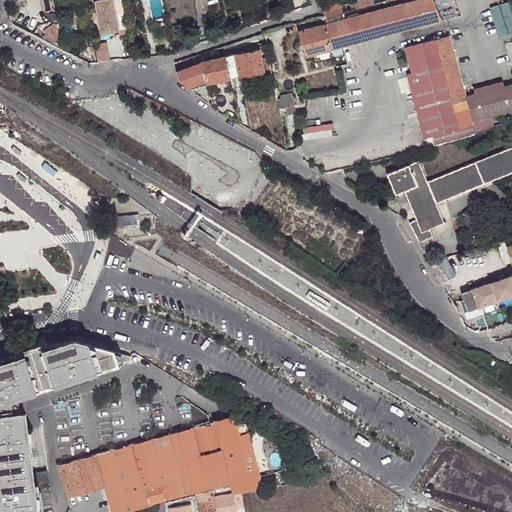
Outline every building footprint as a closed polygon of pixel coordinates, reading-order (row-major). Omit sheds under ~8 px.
[(115,0),(105,0),(96,2),(102,36),(122,33),(115,0)] [(349,18),(344,19),(327,23),(326,24),(332,49),(334,49),(438,21),(443,20),(433,0),(419,0),(419,1),(359,16),(358,12),(349,15),(349,18)] [(351,9),(373,3),(373,1),(372,0),(354,0),(350,1),(351,8),(351,9)] [(497,35),(511,31),(511,20),(507,0),(504,0),(490,3),(497,35)] [(325,16),(343,11),(342,11),(341,3),(323,7),(325,16)] [(344,19),(343,11),(325,16),(327,23),(344,19)] [(41,38),(62,49),(57,21),(41,38)] [(330,50),(324,24),(298,31),(305,56),(307,56),(313,54),(327,50),(330,50)] [(428,138),(461,129),(473,126),(472,122),(465,96),(450,36),(405,47),(412,74),(428,138)] [(265,42),(257,44),(258,49),(259,49),(259,50),(266,49),(265,42)] [(107,43),(95,46),(98,62),(111,60),(107,43)] [(237,54),(241,75),(262,71),(263,71),(261,58),(259,50),(259,49),(258,49),(250,51),(245,52),(237,54)] [(259,50),(261,58),(268,57),(266,49),(259,50)] [(327,50),(313,54),(313,56),(314,59),(331,54),(330,50),(327,50)] [(231,77),(240,76),(241,75),(237,54),(226,57),(231,77)] [(226,57),(202,61),(206,82),(207,84),(231,79),(231,77),(226,57)] [(263,71),(262,71),(266,90),(274,89),(273,80),(268,57),(261,58),(263,71)] [(202,61),(178,70),(179,80),(189,88),(206,82),(202,61)] [(423,139),(428,138),(412,74),(407,75),(423,139)] [(474,88),(475,93),(505,85),(503,80),(474,88)] [(465,96),(472,122),(511,110),(511,83),(505,85),(475,93),(465,96)] [(278,107),(278,109),(286,107),(294,105),(292,96),(291,92),(279,94),(280,97),(276,98),(278,107)] [(294,105),(286,107),(287,113),(295,111),(294,105)] [(313,135),(331,134),(330,123),(312,125),(313,135)] [(461,129),(463,139),(470,137),(475,135),(473,126),(461,129)] [(21,151),(13,145),(11,148),(19,154),(21,151)] [(511,146),(427,181),(437,204),(491,181),(511,172),(511,146)] [(417,222),(409,225),(418,241),(433,236),(430,228),(444,223),(437,204),(427,181),(419,160),(387,173),(396,194),(405,191),(416,219),(417,222)] [(26,178),(19,172),(16,175),(24,181),(26,178)] [(158,199),(163,203),(166,198),(161,194),(158,199)] [(464,213),(465,223),(475,226),(482,219),(481,211),(471,207),(464,213)] [(141,215),(114,217),(114,228),(142,227),(141,215)] [(132,249),(121,242),(118,247),(129,253),(132,249)] [(485,245),(467,250),(469,257),(486,252),(485,245)] [(446,256),(429,261),(441,284),(456,275),(446,256)] [(511,273),(507,275),(503,277),(500,278),(487,283),(472,289),(479,306),(511,294),(511,273)] [(472,289),(487,283),(486,281),(471,286),(472,289)] [(468,310),(479,306),(472,289),(462,293),(464,299),(468,310)] [(310,290),(306,296),(327,309),(331,303),(310,290)] [(49,337),(0,354),(0,399),(20,393),(125,360),(120,344),(83,332),(49,337)] [(0,399),(0,410),(22,408),(20,393),(0,399)] [(0,410),(0,511),(42,511),(32,407),(22,408),(0,410)] [(112,511),(121,511),(131,510),(154,504),(164,501),(195,494),(231,484),(234,492),(242,491),(263,487),(261,474),(286,469),(282,445),(237,416),(218,422),(210,424),(198,427),(198,426),(170,433),(97,453),(105,482),(112,511)] [(87,487),(105,482),(97,453),(79,458),(87,487)] [(67,493),(87,487),(79,458),(59,463),(67,493)] [(214,489),(196,494),(199,511),(217,511),(215,496),(214,489)] [(234,492),(236,511),(240,511),(244,511),(242,491),(234,492)] [(217,511),(236,511),(234,492),(215,496),(217,511)] [(156,511),(166,511),(164,501),(154,504),(154,511),(156,511)]
